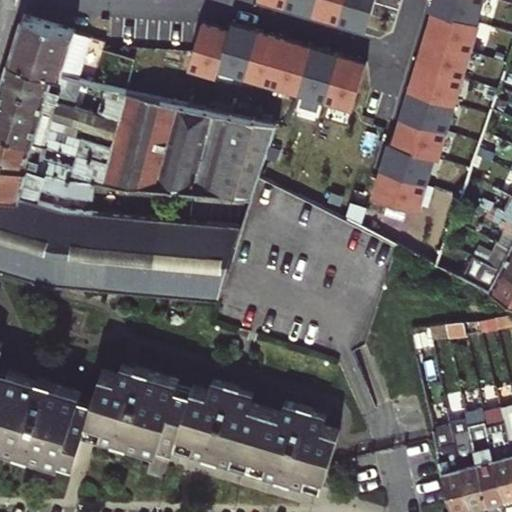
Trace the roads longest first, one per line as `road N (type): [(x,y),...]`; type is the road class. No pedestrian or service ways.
road 1 (residential): [(69,0),(246,6),(400,53)]
road 2 (unknown): [(420,511),(311,237)]
